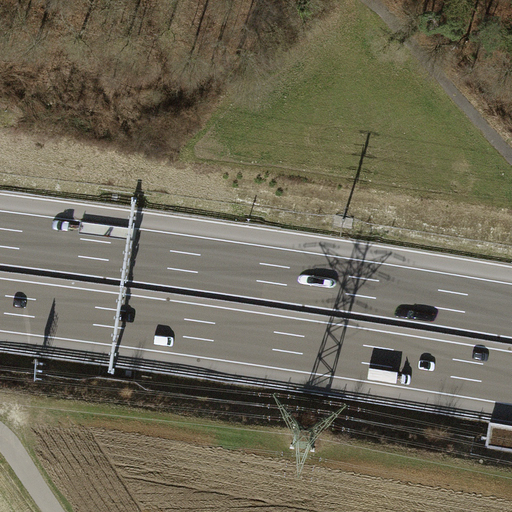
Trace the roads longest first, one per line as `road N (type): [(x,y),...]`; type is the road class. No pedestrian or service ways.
road 1 (motorway): [(511,311),(0,237)]
road 2 (motorway): [(0,304),(511,378)]
